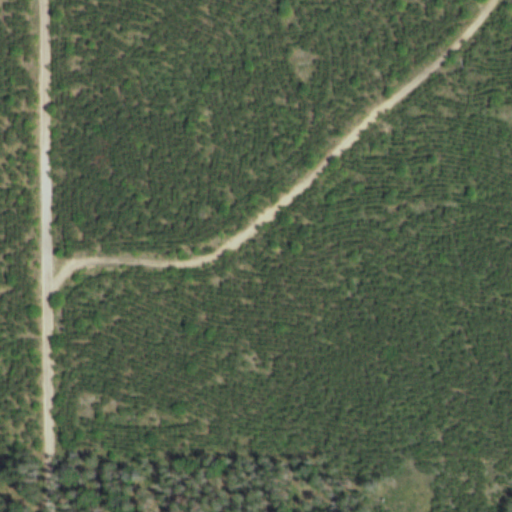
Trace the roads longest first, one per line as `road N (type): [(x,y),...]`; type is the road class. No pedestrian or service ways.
road 1 (track): [(54,268),(90,271),(201,246),(271,208),(342,158),(455,57),(490,0)]
road 2 (residential): [(55,511),(49,0)]
